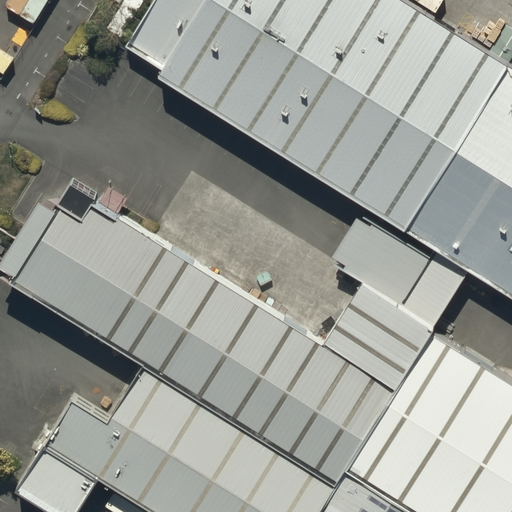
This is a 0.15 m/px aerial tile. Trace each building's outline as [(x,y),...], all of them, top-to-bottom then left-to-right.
[(511,61),(414,0),(161,0),(130,50),(511,288),(511,61)] [(62,175),(1,271),(146,362),(339,480),(351,460),(398,384),(325,339),(62,175)] [(325,339),(398,384),(435,327),(439,320),(366,274),(325,339)] [(511,511),(511,374),(435,327),(398,384),(351,460),(433,511),(511,511)] [(149,511),(319,511),(339,480),(146,362),(112,416),(77,395),(44,448),(149,511)] [(433,511),(351,460),(339,480),(319,511),(433,511)]
